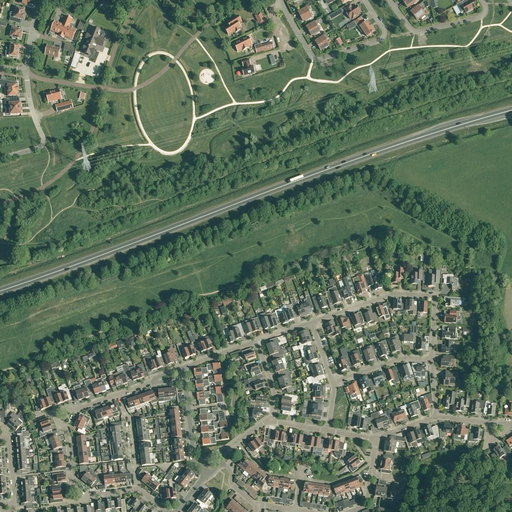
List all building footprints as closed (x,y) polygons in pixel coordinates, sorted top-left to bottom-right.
[(463,5),(461,2),(456,5),(460,13),(464,11),(466,13),(475,8),(471,1),(463,5)] [(425,5),(422,2),(410,12),(417,20),(419,18),(422,22),(427,17),(424,14),(420,9),(425,5)] [(357,15),(361,12),(357,6),(352,9),(350,5),(344,8),(347,12),(346,13),(350,19),(351,18),(353,20),(358,16),(357,15)] [(306,7),(298,12),(303,21),(307,19),(308,20),(311,18),(311,17),(308,11),(310,9),(309,6),(306,7)] [(23,15),(24,13),(25,10),(15,7),(13,13),(16,13),(14,17),(11,16),(9,21),(16,23),(17,19),(24,21),(26,16),(23,15)] [(255,16),(257,20),(259,25),(265,22),(261,13),(255,16)] [(63,38),(64,36),(72,39),(76,30),(69,27),(72,19),(66,16),(62,25),(55,22),(51,30),(59,34),(59,36),(63,38)] [(227,23),(229,26),(225,28),(229,35),(235,31),(236,32),(239,30),(239,29),(241,28),(238,24),(241,22),(237,16),(227,23)] [(355,22),(359,28),(362,32),(363,31),(367,37),(372,34),(373,33),(372,33),(374,32),(372,28),(370,25),(369,25),(367,22),(365,23),(361,18),(355,22)] [(306,27),(309,32),(311,36),(316,33),(316,34),(320,32),(319,31),(320,31),(316,25),(319,23),(317,20),(314,22),(306,27)] [(10,25),(9,28),(12,29),(11,37),(12,37),(12,38),(15,39),(15,38),(20,39),(21,34),(20,33),(21,30),(15,29),(16,26),(10,25)] [(98,38),(100,31),(94,28),(91,35),(88,34),(86,40),(88,41),(86,46),(85,46),(83,51),(84,52),(83,53),(90,56),(91,55),(92,55),(94,50),(93,49),(95,44),(102,46),(104,41),(98,38)] [(326,34),(315,41),(320,50),(325,47),(325,48),(329,46),(328,45),(325,40),(328,38),(326,34)] [(242,50),(243,51),(248,48),(248,47),(252,45),(248,37),(244,39),(243,38),(238,41),(238,42),(234,44),(238,52),(242,50)] [(19,53),(19,51),(20,47),(20,46),(19,46),(13,45),(13,43),(9,42),(9,43),(8,47),(9,47),(11,47),(10,56),(9,56),(10,56),(13,57),(12,58),(17,59),(17,57),(18,58),(18,57),(19,53)] [(274,49),(272,44),(268,45),(270,50),(264,52),(262,47),(263,52),(274,49)] [(262,47),(261,45),(255,47),(257,54),(263,52),(262,47)] [(60,49),(47,46),(45,54),(58,58),(60,49)] [(243,66),(244,69),(242,69),(244,76),(250,74),(251,75),(254,74),(254,73),(255,73),(253,66),(250,67),(249,65),(250,65),(248,59),(242,61),(243,67),(243,66)] [(18,88),(17,88),(16,83),(2,80),(1,85),(8,86),(9,96),(17,96),(17,92),(18,92),(18,88)] [(61,99),(59,90),(46,93),(49,102),(61,99)] [(14,99),(14,98),(8,98),(8,99),(8,104),(9,104),(10,104),(10,108),(6,108),(6,114),(10,114),(10,115),(21,114),(21,103),(20,103),(14,103),(14,99)] [(73,108),(71,101),(60,104),(56,105),(58,112),(62,111),(73,108)] [(399,283),(400,279),(403,279),(404,269),(397,269),(396,274),(392,273),(392,283),(399,283)] [(418,284),(418,281),(422,281),(422,271),(416,270),(416,274),(411,274),(410,277),(411,277),(411,284),(418,284)] [(378,277),(377,277),(376,272),(373,271),(371,272),(370,274),(371,277),(365,279),(368,287),(373,285),(375,290),(382,288),(378,277)] [(435,287),(435,284),(439,284),(440,271),(432,271),(432,276),(428,276),(428,286),(435,287)] [(367,289),(366,285),(364,279),(362,275),(357,276),(358,279),(354,280),(353,281),(353,282),(354,285),(355,285),(359,295),(365,292),(364,291),(367,289)] [(458,279),(452,279),(453,275),(450,275),(447,275),(443,275),(443,278),(444,279),(447,278),(446,284),(450,284),(452,286),(452,290),(457,290),(458,279)] [(353,292),(351,283),(349,277),(343,279),(345,283),(340,285),(341,290),(342,290),(345,299),(352,297),(350,293),(353,292)] [(277,287),(275,282),(266,285),(268,290),(277,287)] [(338,292),(337,292),(336,288),(335,288),(329,290),(329,291),(325,293),(328,300),(332,298),(334,305),(341,302),(338,292)] [(302,304),(305,314),(306,316),(310,314),(311,313),(310,313),(311,313),(309,305),(312,304),(309,295),(305,297),(306,299),(304,300),(304,303),(302,304)] [(321,309),(323,308),(328,307),(324,297),(319,298),(319,296),(312,298),(315,306),(319,305),(321,309)] [(458,306),(458,302),(463,302),(463,299),(444,297),(444,301),(446,301),(445,307),(455,307),(455,305),(458,306)] [(306,316),(305,314),(302,304),(299,305),(298,302),(296,303),(294,298),(290,299),(292,304),(294,310),(297,309),(300,316),(301,317),(306,316)] [(404,315),(404,313),(404,305),(401,304),(401,301),(393,301),(393,310),(398,310),(397,312),(400,313),(400,315),(404,315)] [(416,315),(416,309),(416,306),(413,305),(413,301),(406,301),(406,311),(410,311),(409,315),(416,315)] [(294,310),(292,304),(286,306),(285,305),(283,306),(283,307),(285,314),(285,313),(288,321),(294,319),(291,312),(294,311),(294,310)] [(426,313),(427,304),(421,304),(420,311),(417,310),(417,317),(420,317),(420,316),(421,316),(423,314),(423,313),(426,313)] [(390,318),(386,307),(382,308),(382,306),(376,308),(379,318),(383,316),(385,320),(390,318)] [(289,322),(288,321),(285,313),(285,314),(283,307),(281,307),(281,309),(275,311),(275,313),(277,318),(280,317),(283,324),(289,322)] [(277,319),(277,318),(275,313),(272,314),(272,312),(266,314),(267,318),(268,320),(270,328),(271,328),(277,326),(274,320),(277,319)] [(371,312),(369,313),(369,312),(366,312),(366,313),(364,314),(368,323),(371,322),(372,324),(378,322),(375,313),(372,314),(371,312)] [(449,316),(445,315),(444,323),(452,323),(456,323),(456,320),(459,321),(460,320),(461,319),(461,318),(460,317),(459,317),(459,312),(450,312),(449,316)] [(268,320),(267,318),(264,319),(263,314),(257,316),(257,318),(259,323),(262,322),(265,329),(270,328),(268,320)] [(358,318),(357,315),(351,317),(353,323),(354,325),(354,326),(360,324),(361,325),(365,324),(362,316),(358,318)] [(261,328),(259,323),(257,318),(249,321),(250,324),(253,333),(259,331),(258,329),(261,328)] [(351,329),(348,319),(344,320),(343,318),(338,320),(341,329),(345,327),(346,331),(351,329)] [(246,325),(245,322),(240,324),(242,330),(245,329),(246,333),(247,335),(253,333),(250,324),(246,325)] [(335,328),(333,322),(325,325),(328,335),(333,333),(334,336),(340,334),(338,327),(335,328)] [(239,331),(242,330),(240,324),(235,326),(231,327),(233,332),(235,340),(236,340),(241,338),(241,337),(239,331)] [(402,334),(400,334),(401,342),(404,342),(404,343),(413,343),(416,343),(416,336),(416,326),(410,326),(412,332),(409,336),(404,335),(402,334)] [(456,327),(448,327),(448,332),(442,331),(442,338),(457,339),(457,333),(456,333),(456,327)] [(236,341),(236,340),(235,340),(233,332),(229,333),(228,329),(223,331),(226,340),(229,339),(230,343),(236,341)] [(301,333),(300,330),(294,332),(295,335),(299,334),(301,339),(310,336),(308,331),(301,333)] [(294,351),(300,349),(306,347),(305,344),(312,342),(310,336),(301,339),(302,342),(299,343),(300,346),(297,347),(296,347),(293,347),(293,348),(294,351)] [(401,347),(398,336),(392,338),(393,341),(389,343),(392,353),(399,350),(398,348),(401,347)] [(207,341),(204,342),(207,350),(212,348),(210,344),(213,342),(211,337),(208,338),(208,337),(206,337),(206,339),(207,341)] [(428,347),(429,337),(424,337),(424,340),(418,339),(417,350),(424,350),(424,348),(425,347),(428,347)] [(266,345),(268,351),(279,347),(278,344),(281,343),(280,340),(279,340),(278,338),(272,340),(273,343),(266,345)] [(124,339),(116,342),(118,346),(119,349),(122,348),(121,345),(126,343),(124,339)] [(201,352),(207,350),(204,342),(201,343),(200,341),(197,342),(201,352)] [(385,351),(388,350),(385,341),(378,343),(377,345),(378,346),(375,347),(379,357),(385,355),(384,353),(385,351)] [(452,347),(452,342),(445,341),(445,346),(442,346),(441,353),(452,353),(452,347)] [(183,347),(181,348),(179,344),(176,345),(178,350),(181,349),(185,359),(190,357),(187,348),(184,349),(183,347)] [(192,344),(189,345),(186,346),(187,348),(190,357),(196,354),(192,344)] [(371,353),(374,352),(372,346),(367,348),(367,351),(364,352),(367,361),(373,359),(371,353)] [(278,357),(283,355),(287,354),(285,350),(280,349),(279,347),(268,351),(270,356),(277,353),(278,357)] [(314,348),(312,348),(307,350),(306,347),(300,349),(302,355),(306,353),(307,356),(316,353),(314,348)] [(176,357),(172,348),(167,350),(168,354),(164,356),(167,365),(168,365),(169,366),(171,365),(171,364),(174,363),(173,359),(176,357)] [(342,356),(341,360),(340,360),(339,362),(338,362),(341,372),(347,369),(346,367),(351,365),(345,348),(340,350),(342,356)] [(255,352),(254,352),(253,351),(251,352),(250,349),(242,352),(243,356),(244,355),(246,361),(255,357),(254,354),(256,353),(255,352)] [(361,356),(359,350),(353,352),(354,356),(351,357),(354,366),(355,365),(356,366),(359,365),(359,364),(360,364),(358,357),(361,356)] [(157,360),(154,361),(157,369),(163,367),(159,358),(162,357),(160,351),(157,352),(158,356),(156,357),(157,360)] [(306,366),(312,364),(311,361),(317,359),(316,353),(307,356),(308,359),(306,360),(307,362),(305,363),(306,366)] [(279,360),(274,362),(272,362),(274,368),(283,365),(281,359),(284,358),(283,355),(278,357),(277,357),(279,360)] [(454,364),(454,357),(443,356),(443,360),(441,360),(441,367),(450,367),(450,363),(454,364)] [(152,371),(157,369),(154,361),(153,357),(147,359),(144,360),(147,367),(150,366),(152,371)] [(213,371),(214,376),(220,376),(219,370),(221,370),(220,363),(207,365),(207,368),(207,371),(208,371),(213,371)] [(258,364),(256,365),(251,366),(250,363),(244,365),(246,371),(250,370),(251,373),(253,377),(254,376),(261,374),(260,370),(258,364)] [(138,370),(136,371),(139,379),(144,377),(143,372),(145,371),(143,364),(137,366),(138,370)] [(311,370),(313,373),(323,370),(321,366),(320,365),(320,366),(320,365),(313,367),(312,364),(306,366),(308,372),(311,370)] [(127,373),(125,367),(124,365),(122,366),(124,371),(118,373),(122,385),(128,383),(125,374),(127,373)] [(283,374),(289,372),(287,366),(284,367),(283,365),(274,368),(276,373),(282,371),(283,374)] [(417,368),(411,367),(415,378),(421,378),(421,377),(425,376),(425,373),(425,365),(417,365),(417,368)] [(410,378),(414,377),(411,368),(407,369),(406,369),(405,366),(399,368),(403,378),(410,376),(410,378)] [(208,374),(208,371),(207,371),(207,368),(194,370),(194,376),(196,376),(196,381),(196,382),(203,381),(202,376),(203,375),(208,374)] [(313,376),(310,377),(312,383),(318,381),(317,378),(323,375),(324,375),(324,374),(323,370),(313,373),(313,376)] [(392,372),(391,371),(391,370),(385,372),(389,381),(393,380),(394,384),(399,382),(396,371),(392,372)] [(130,373),(132,378),(133,381),(139,379),(136,371),(130,373)] [(122,385),(118,373),(118,372),(113,375),(108,377),(110,384),(115,382),(117,387),(122,385)] [(278,379),(280,385),(289,382),(287,376),(290,375),(289,372),(283,374),(284,377),(278,379)] [(386,379),(383,372),(372,376),(376,386),(384,383),(383,380),(386,379)] [(444,379),(444,385),(454,386),(454,383),(457,383),(457,372),(446,372),(445,379),(444,379)] [(96,380),(98,384),(101,393),(106,391),(105,386),(107,385),(105,378),(106,378),(105,375),(101,376),(102,379),(96,380)] [(221,375),(220,376),(214,376),(208,377),(208,380),(209,383),(214,383),(215,383),(215,388),(222,388),(221,387),(221,382),(222,382),(221,375)] [(259,382),(258,380),(257,377),(248,380),(250,386),(254,384),(256,390),(265,387),(263,381),(259,382)] [(368,380),(367,377),(359,380),(363,390),(366,389),(368,393),(375,390),(371,379),(368,380)] [(101,393),(98,384),(96,380),(91,382),(90,380),(87,381),(89,386),(92,385),(95,395),(101,393)] [(196,382),(196,381),(195,381),(196,388),(197,388),(198,393),(204,393),(203,388),(204,387),(209,386),(209,383),(208,380),(203,381),(196,382)] [(83,390),(81,390),(84,399),(90,397),(87,388),(86,387),(89,386),(87,381),(84,382),(85,385),(84,386),(83,387),(83,388),(83,389),(83,390)] [(347,387),(350,396),(351,398),(360,395),(356,381),(352,383),(353,385),(347,387)] [(290,384),(289,382),(280,385),(282,390),(288,388),(290,393),(296,393),(294,386),(293,386),(292,384),(291,384),(290,384)] [(312,392),(313,392),(325,393),(325,387),(319,387),(319,384),(315,384),(313,384),(313,387),(312,392)] [(71,389),(74,397),(77,396),(78,401),(84,399),(81,390),(79,386),(74,388),(71,389)] [(60,394),(59,391),(56,393),(55,390),(53,391),(52,387),(50,388),(49,388),(49,389),(52,396),(54,395),(58,404),(63,402),(60,394)] [(60,394),(63,402),(69,400),(67,396),(70,395),(68,388),(65,389),(64,387),(59,389),(59,391),(60,394)] [(223,403),(223,397),(222,394),(223,394),(223,387),(221,387),(222,388),(215,388),(209,389),(210,392),(210,395),(215,395),(216,395),(217,403),(223,403)] [(153,392),(153,391),(149,393),(148,391),(145,392),(146,394),(147,393),(150,401),(151,404),(158,402),(158,399),(156,390),(153,392)] [(156,390),(158,399),(158,402),(165,401),(165,398),(164,390),(156,390)] [(211,398),(210,395),(210,392),(204,393),(198,393),(197,393),(197,400),(198,400),(199,405),(205,405),(205,399),(211,398)] [(315,398),(315,401),(317,402),(322,402),(322,398),(325,399),(325,393),(313,392),(313,398),(315,398)] [(454,406),(454,403),(455,393),(451,392),(450,394),(444,400),(443,406),(444,408),(449,409),(449,405),(454,406)] [(146,394),(142,395),(145,403),(150,401),(147,393),(146,394)] [(423,396),(419,398),(420,402),(423,411),(430,409),(429,405),(432,404),(431,393),(423,396)] [(146,406),(145,403),(142,395),(139,396),(138,394),(135,395),(136,397),(137,397),(140,405),(141,408),(146,406)] [(246,404),(255,405),(257,406),(258,402),(266,403),(267,396),(257,395),(257,399),(255,399),(254,401),(251,401),(246,401),(246,404)] [(281,404),(282,404),(291,405),(291,402),(293,403),(293,402),(296,402),(297,396),(289,395),(289,399),(282,398),(281,404)] [(136,397),(132,399),(135,407),(140,405),(137,397),(136,397)] [(34,399),(37,406),(37,407),(38,408),(40,407),(41,410),(47,408),(44,400),(43,398),(37,400),(37,398),(34,399)] [(49,398),(44,400),(47,408),(52,406),(49,398)] [(469,408),(469,406),(470,400),(462,398),(459,401),(457,400),(456,411),(463,412),(464,408),(465,407),(469,408)] [(132,399),(127,400),(128,403),(125,404),(127,410),(135,407),(132,399)] [(316,405),(317,402),(315,401),(311,401),(310,404),(314,405),(313,410),(322,412),(323,406),(316,405)] [(421,409),(418,401),(411,403),(409,407),(407,407),(411,418),(418,415),(416,411),(417,410),(421,409)] [(478,414),(478,410),(479,409),(480,408),(484,409),(485,402),(477,401),(474,403),(472,403),(471,413),(478,414)] [(488,409),(487,415),(494,416),(495,407),(489,406),(489,402),(486,401),(485,409),(488,409)] [(288,412),(287,415),(295,416),(296,411),(293,410),(293,409),(291,409),(292,405),(291,405),(282,404),(281,410),(288,412)] [(113,415),(121,412),(119,406),(116,407),(115,405),(110,407),(113,415)] [(260,406),(257,406),(255,405),(254,408),(252,418),(257,419),(259,417),(260,414),(262,415),(263,409),(259,409),(260,406)] [(103,407),(104,409),(105,408),(108,417),(109,419),(114,417),(113,415),(110,407),(106,408),(106,406),(103,407)] [(401,411),(397,412),(400,421),(403,420),(406,418),(404,411),(406,411),(405,406),(400,408),(401,411)] [(105,408),(104,409),(100,410),(103,418),(108,417),(105,408)] [(201,422),(207,421),(213,420),(213,414),(207,415),(207,414),(206,409),(200,409),(200,415),(199,416),(200,422),(201,422)] [(100,410),(97,411),(95,412),(96,414),(93,415),(96,424),(104,421),(103,418),(100,410)] [(314,416),(321,417),(322,412),(313,410),(312,413),(310,413),(309,414),(308,418),(314,419),(314,416)] [(392,416),(394,421),(394,423),(398,421),(398,422),(400,421),(397,412),(392,414),(390,410),(387,411),(389,416),(392,416)] [(380,416),(381,420),(383,427),(384,427),(384,428),(385,428),(388,427),(389,426),(388,425),(389,425),(389,424),(392,423),(389,416),(387,411),(384,412),(385,414),(380,416)] [(214,426),(214,429),(220,428),(226,428),(227,428),(227,421),(226,421),(224,413),(218,413),(219,422),(213,423),(214,426)] [(352,418),(348,417),(347,424),(349,425),(354,422),(354,427),(359,428),(361,419),(361,418),(357,418),(358,414),(353,413),(352,418)] [(77,420),(77,421),(85,425),(86,422),(88,423),(91,418),(85,415),(84,418),(79,416),(79,417),(77,416),(76,420),(77,420)] [(19,419),(20,418),(18,417),(17,416),(16,417),(14,419),(12,418),(7,425),(11,428),(19,419)] [(44,417),(35,420),(34,421),(36,423),(38,422),(40,428),(50,424),(48,419),(45,420),(44,417)] [(372,425),(371,418),(365,417),(365,420),(361,419),(359,428),(359,429),(365,430),(366,423),(368,423),(368,426),(372,425)] [(378,421),(377,417),(371,419),(372,424),(376,423),(378,429),(383,427),(381,420),(378,421)] [(22,421),(19,419),(11,428),(15,432),(22,424),(22,421)] [(85,425),(77,421),(74,427),(79,429),(77,432),(85,435),(86,432),(84,431),(85,429),(83,428),(85,425)] [(208,426),(207,421),(201,422),(202,427),(201,427),(201,434),(202,434),(202,433),(209,433),(215,432),(214,429),(214,426),(209,426),(208,426)] [(50,424),(40,428),(41,431),(40,431),(40,433),(40,434),(40,437),(48,435),(47,432),(52,430),(50,424)] [(452,434),(454,425),(444,424),(443,430),(439,430),(440,438),(445,439),(446,433),(452,434)] [(432,431),(431,429),(430,426),(423,428),(427,438),(429,438),(432,439),(439,437),(438,430),(433,431),(432,431)] [(454,435),(454,439),(461,440),(466,441),(467,433),(468,429),(464,429),(465,426),(464,426),(459,426),(458,426),(457,435),(454,435)] [(215,435),(215,438),(216,441),(229,440),(228,433),(227,433),(226,428),(220,428),(221,433),(220,434),(215,435)] [(481,441),(482,430),(475,429),(475,433),(474,434),(469,433),(468,442),(476,443),(479,440),(481,441)] [(413,433),(416,441),(417,444),(420,443),(426,442),(424,435),(421,436),(418,430),(413,432),(413,433)] [(267,442),(266,443),(272,444),(274,444),(274,441),(278,442),(279,433),(279,431),(275,431),(274,432),(273,438),(271,438),(271,435),(268,435),(268,436),(267,442)] [(216,444),(216,441),(215,438),(210,438),(209,438),(209,433),(202,433),(202,434),(203,439),(202,439),(203,446),(216,444)] [(279,433),(278,442),(281,442),(280,445),(286,446),(287,441),(284,440),(285,434),(279,433)] [(287,441),(286,446),(290,447),(292,447),(293,444),(296,445),(297,436),(296,436),(296,434),(292,433),(292,435),(291,435),(290,441),(287,441)] [(407,435),(408,436),(409,441),(406,442),(408,448),(411,447),(417,447),(418,447),(417,444),(416,441),(413,433),(407,435)] [(29,437),(29,434),(23,434),(23,437),(16,438),(16,444),(25,443),(28,443),(28,441),(27,441),(26,440),(25,440),(24,437),(29,437)] [(50,439),(52,445),(60,442),(58,436),(53,438),(52,435),(44,438),(45,441),(50,439)] [(297,436),(296,445),(299,445),(298,448),(301,448),(301,450),(304,450),(304,449),(305,443),(302,443),(303,437),(297,436)] [(305,443),(304,449),(306,450),(310,450),(311,447),(313,447),(315,439),(309,438),(309,440),(308,444),(305,443)] [(258,439),(253,442),(258,449),(263,446),(258,439)] [(313,447),(313,452),(315,453),(322,454),(322,452),(323,446),(320,446),(321,440),(315,439),(313,447)] [(323,446),(322,452),(327,453),(328,450),(331,450),(333,442),(332,442),(332,440),(328,439),(328,441),(327,441),(326,447),(323,446)] [(396,448),(397,442),(386,440),(385,446),(394,448),(396,448)] [(249,445),(248,445),(249,447),(252,450),(249,452),(253,458),(258,454),(256,451),(258,449),(253,442),(252,442),(251,441),(248,443),(248,444),(249,445)] [(333,442),(331,450),(335,451),(334,453),(334,454),(337,458),(340,459),(342,456),(342,455),(343,450),(337,449),(338,446),(339,446),(340,443),(340,442),(335,441),(334,442),(333,442)] [(60,442),(52,445),(54,450),(49,451),(50,454),(58,452),(57,449),(62,447),(60,442)] [(393,453),(394,448),(385,446),(384,452),(390,453),(390,456),(394,457),(395,453),(393,453)] [(500,461),(499,459),(503,456),(505,458),(511,454),(506,447),(502,450),(499,446),(493,450),(495,454),(491,456),(496,464),(500,461)] [(342,455),(342,456),(345,460),(346,462),(347,461),(349,464),(357,459),(353,454),(347,458),(345,455),(346,450),(343,450),(342,455)] [(52,463),(55,462),(64,461),(63,455),(58,456),(58,452),(50,454),(52,463)] [(384,459),(383,459),(381,458),(380,464),(391,466),(391,461),(393,461),(394,457),(391,457),(384,456),(384,459)] [(351,466),(349,468),(350,470),(352,473),(353,472),(355,471),(356,470),(357,470),(355,467),(356,466),(360,463),(357,459),(349,464),(351,466)] [(238,466),(245,471),(251,463),(247,460),(244,463),(242,461),(238,466)] [(52,472),(60,471),(60,468),(65,467),(66,466),(66,463),(65,463),(64,463),(64,461),(55,462),(56,468),(52,469),(52,472)] [(249,474),(255,467),(251,463),(245,471),(243,472),(245,474),(246,472),(249,474)] [(27,470),(27,464),(18,465),(18,471),(22,470),(22,473),(28,473),(28,470),(27,470)] [(390,471),(391,466),(380,464),(380,470),(382,470),(381,473),(388,474),(391,474),(392,471),(390,471)] [(86,484),(92,477),(93,475),(89,471),(82,466),(80,467),(81,473),(82,474),(85,476),(82,480),(86,484)] [(184,474),(191,479),(192,478),(194,477),(193,476),(194,475),(192,473),(194,471),(191,468),(189,467),(188,466),(186,469),(187,470),(184,474)] [(253,477),(259,470),(255,467),(249,474),(253,477)] [(253,477),(256,481),(263,473),(259,470),(253,477)] [(146,485),(151,478),(145,472),(141,477),(143,479),(142,481),(146,485)] [(61,476),(60,473),(52,474),(53,480),(57,480),(58,483),(66,482),(66,476),(61,476)] [(128,474),(120,475),(121,483),(122,483),(122,484),(125,483),(127,483),(126,480),(129,480),(131,480),(131,473),(128,474)] [(263,473),(256,481),(255,483),(262,489),(264,486),(267,480),(268,477),(267,477),(263,473)] [(190,481),(191,479),(184,474),(181,478),(188,484),(189,482),(189,483),(190,481)] [(356,477),(357,478),(352,480),(355,489),(363,486),(362,482),(363,481),(363,482),(364,481),(359,475),(359,476),(360,476),(356,477)] [(96,485),(98,483),(103,483),(102,477),(98,478),(96,476),(94,479),(92,477),(86,484),(91,487),(94,483),(96,485)] [(21,487),(30,486),(30,481),(35,480),(34,477),(28,478),(28,481),(21,482),(21,487)] [(269,477),(268,477),(267,480),(264,486),(273,487),(275,478),(269,477)] [(146,485),(150,488),(156,481),(151,478),(146,485)] [(187,485),(188,484),(181,478),(177,483),(184,488),(185,487),(186,487),(187,485)] [(351,491),(355,489),(352,480),(347,482),(351,491)] [(156,481),(150,488),(155,491),(160,485),(156,481)] [(346,493),(351,491),(347,482),(342,484),(346,493)] [(175,489),(169,490),(170,499),(176,498),(176,493),(179,493),(178,484),(175,485),(175,489)] [(346,493),(342,484),(338,485),(341,494),(346,493)] [(385,488),(384,488),(382,488),(380,497),(385,498),(388,498),(390,484),(386,484),(385,488)] [(390,499),(395,500),(397,490),(394,490),(393,490),(394,485),(390,484),(388,498),(390,499)] [(53,491),(53,494),(62,493),(61,487),(56,488),(56,485),(49,486),(50,489),(50,490),(53,491)] [(336,496),(341,494),(338,485),(333,487),(336,496)] [(165,499),(170,499),(169,490),(164,491),(163,486),(160,487),(161,495),(164,494),(165,499)] [(330,487),(325,486),(323,495),(329,496),(333,497),(331,487),(330,487)] [(399,491),(397,490),(395,500),(395,502),(403,503),(404,500),(406,487),(401,486),(400,491),(399,491)] [(205,489),(202,494),(209,500),(212,495),(214,496),(216,494),(211,490),(209,493),(205,489)] [(251,492),(250,494),(253,497),(255,499),(258,495),(259,494),(254,489),(251,492)] [(51,503),(58,503),(57,500),(62,499),(62,493),(53,494),(53,497),(51,498),(51,500),(50,500),(51,503)] [(202,494),(198,499),(202,502),(200,504),(205,508),(206,509),(208,506),(205,504),(209,500),(202,494)] [(22,498),(23,503),(26,503),(26,506),(33,506),(32,503),(31,503),(31,497),(22,498)] [(136,511),(137,511),(139,508),(136,506),(139,502),(134,497),(129,505),(134,508),(130,511),(136,511)] [(114,500),(115,505),(115,509),(116,509),(121,508),(121,511),(125,511),(125,504),(121,504),(121,499),(114,500)] [(115,511),(116,509),(115,509),(115,505),(111,505),(111,500),(104,501),(105,506),(106,510),(111,509),(111,511),(115,511)] [(105,511),(106,510),(105,506),(102,507),(101,501),(95,502),(95,511),(99,511),(102,511),(101,511),(105,511)] [(226,508),(230,511),(236,504),(232,501),(229,505),(226,508)] [(194,503),(191,508),(195,511),(198,511),(199,511),(201,511),(203,510),(205,508),(200,504),(198,506),(194,503)]
